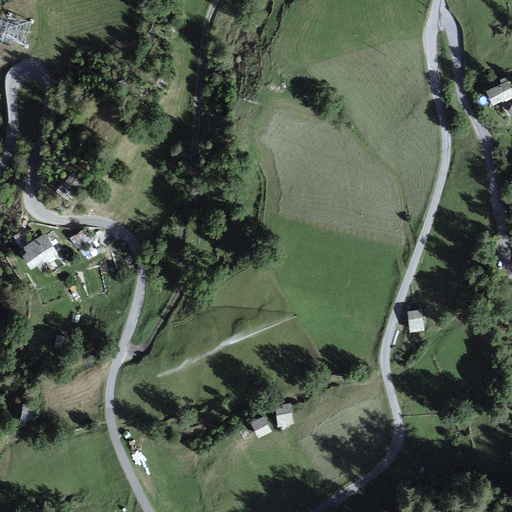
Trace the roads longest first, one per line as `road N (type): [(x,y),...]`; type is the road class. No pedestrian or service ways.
road 1 (residential): [(0,172),(13,146),(14,77),(35,68),(52,95),(30,187),(33,206),(55,220),(120,227),(136,243),(142,285),(112,389),(113,427),(149,511)]
road 2 (residential): [(328,511),(384,469),(402,431),(387,352),(446,172),(449,137),(432,62),(436,13)]
road 3 (track): [(216,0),(202,41),(177,292),(145,348),(122,351)]
road 4 (residential): [(436,13),(457,36),(465,105),(483,137),(511,250)]
